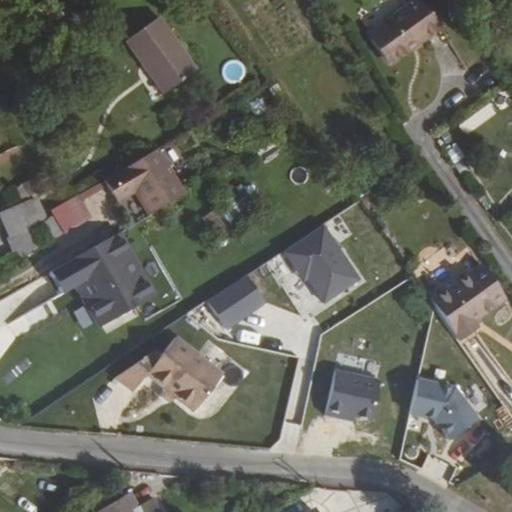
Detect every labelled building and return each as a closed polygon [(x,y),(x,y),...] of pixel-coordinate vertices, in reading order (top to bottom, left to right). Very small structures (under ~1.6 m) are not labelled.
[(409,4),(362,37),(385,69),(432,36),(409,4)] [(169,93),(198,75),(161,20),(125,41),(145,72),(154,67),(169,93)] [(145,72),(161,98),(169,93),(154,67),(145,72)] [(158,154),(104,185),(116,206),(134,195),(146,217),(182,196),(158,154)] [(78,200),(53,214),(60,226),(66,236),(90,222),(78,200)] [(30,226),(43,220),(36,201),(0,216),(10,240),(32,232),(30,226)] [(322,302),(355,280),(317,225),(279,251),(293,272),(299,269),(322,302)] [(60,239),(66,236),(60,226),(55,229),(60,239)] [(115,237),(47,276),(58,296),(75,286),(98,326),(150,297),(115,237)] [(502,302),(477,266),(427,302),(456,343),(475,330),(471,324),(502,302)] [(212,316),(223,331),(260,304),(249,289),(212,316)] [(191,413),(219,378),(172,341),(158,359),(152,354),(111,381),(129,396),(145,377),(191,413)] [(474,421),(452,390),(414,382),(407,414),(430,420),(446,441),(474,421)] [(116,492),(91,508),(93,511),(105,511),(122,502),(116,492)] [(137,511),(138,511),(130,497),(122,502),(105,511),(137,511)] [(158,511),(154,503),(138,511),(137,511),(161,511),(160,511),(158,511)]
